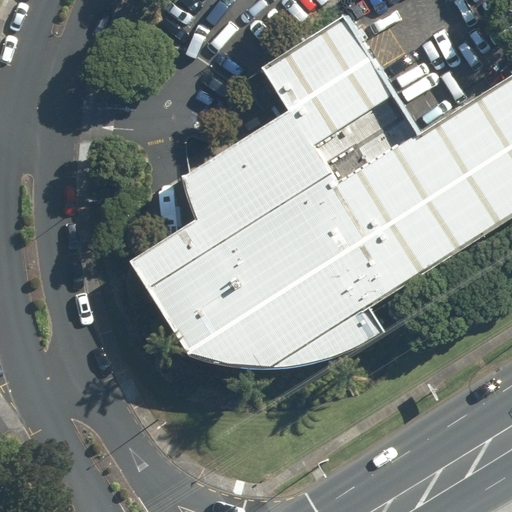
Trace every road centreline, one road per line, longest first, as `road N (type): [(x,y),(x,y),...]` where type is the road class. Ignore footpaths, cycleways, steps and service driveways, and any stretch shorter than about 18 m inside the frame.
road 1 (unclassified): [(82,463),(55,414),(28,323),(12,183),(23,109),(61,0)]
road 2 (unclassified): [(93,0),(51,109),(38,176),(71,363),(116,439)]
road 3 (primary): [(116,439),(159,470),(254,511)]
road 4 (primary): [(382,511),(511,430)]
